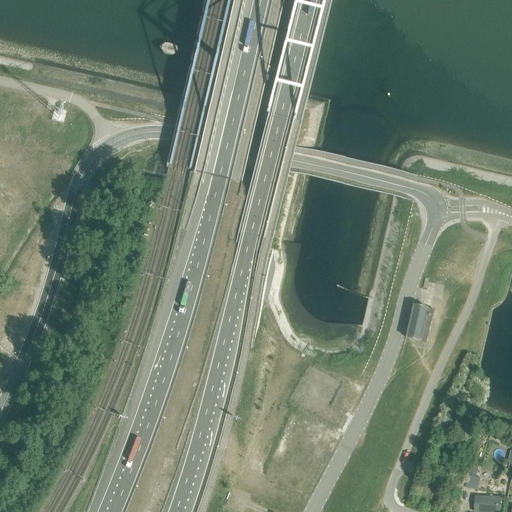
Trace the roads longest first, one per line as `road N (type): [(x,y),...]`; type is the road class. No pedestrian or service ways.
road 1 (unclassified): [(0,414),(49,294),(73,190),(115,140),(164,131),(413,190)]
road 2 (motorway): [(259,0),(217,179),(112,511)]
road 3 (motorway): [(175,511),(307,0)]
road 4 (unclassified): [(409,511),(388,495),(390,482),(500,213)]
road 5 (unclassified): [(435,216),(381,370),(313,511)]
